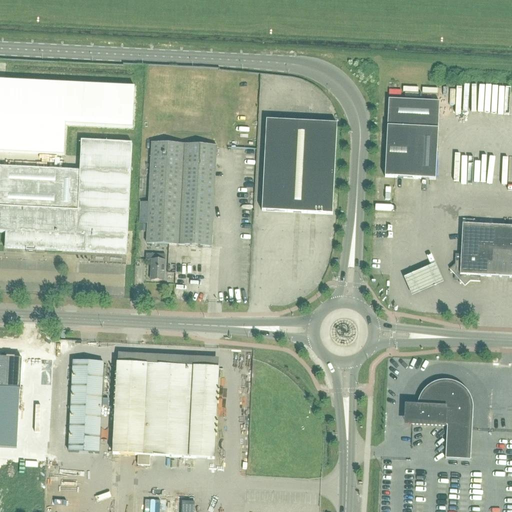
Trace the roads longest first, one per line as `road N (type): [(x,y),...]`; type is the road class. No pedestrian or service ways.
road 1 (primary): [(347,304),(359,128),(333,79),(292,64),(0,48)]
road 2 (tertiary): [(314,332),(0,317)]
road 3 (primary): [(346,511),(345,364)]
road 4 (tertiary): [(374,337),(511,343)]
road 5 (unknown): [(447,198),(454,136),(511,137)]
